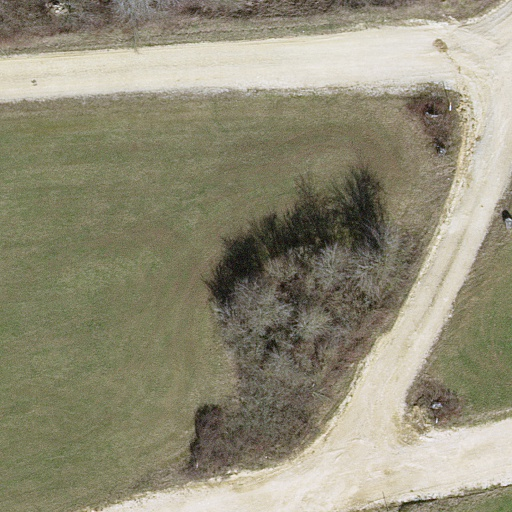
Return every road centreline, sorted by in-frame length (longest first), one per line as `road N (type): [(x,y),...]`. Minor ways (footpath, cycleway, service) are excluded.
road 1 (track): [(0,90),(511,53)]
road 2 (track): [(305,511),(380,391),(475,200),(511,75)]
road 3 (track): [(236,511),(324,483),(511,447)]
